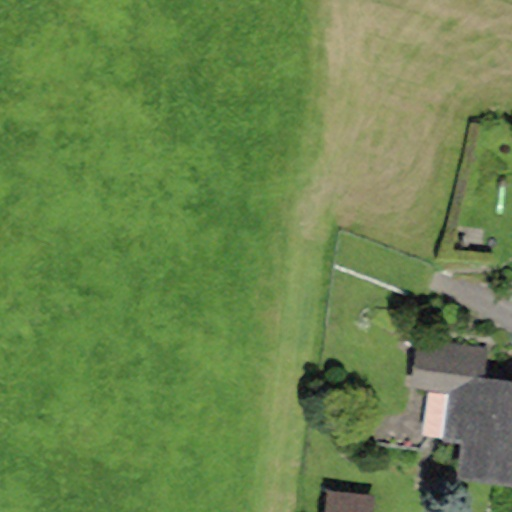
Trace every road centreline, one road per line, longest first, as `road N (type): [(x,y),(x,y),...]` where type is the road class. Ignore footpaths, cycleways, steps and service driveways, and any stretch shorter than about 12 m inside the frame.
road 1 (track): [(279,511),(313,235),(338,144),(413,0)]
road 2 (track): [(295,0),(313,235)]
